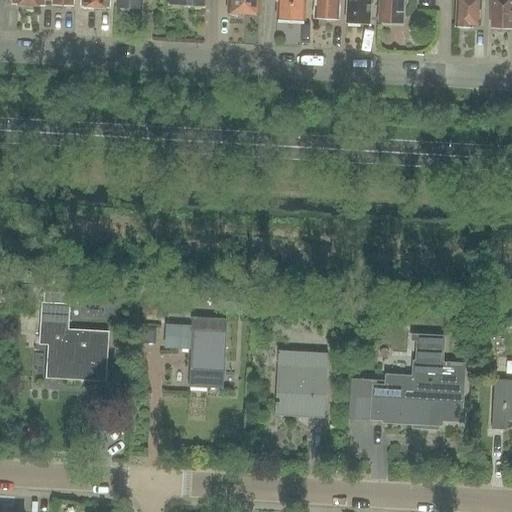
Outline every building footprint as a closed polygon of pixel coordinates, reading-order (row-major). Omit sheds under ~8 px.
[(96,9),(96,0),(83,0),(83,8),(96,9)] [(96,0),(96,9),(111,10),(111,0),(96,0)] [(118,0),(119,7),(122,12),(130,12),(133,8),(143,9),(143,0),(118,0)] [(245,15),(245,0),(228,0),(228,14),(231,14),(233,17),(238,18),(241,15),(245,15)] [(245,0),(245,15),(248,15),(251,18),(255,19),(259,15),(260,15),(260,0),(245,0)] [(306,21),(307,0),(278,0),(278,1),(279,1),(278,19),(306,21)] [(315,0),(316,0),(315,18),(338,20),(339,0),(315,0)] [(348,0),(347,22),(370,23),(371,5),(373,2),(373,0),(348,0)] [(380,0),(379,22),(381,22),(384,26),(403,27),(404,6),(408,3),(407,0),(380,0)] [(457,0),(456,26),(459,26),(462,30),(468,30),(471,27),(480,27),(481,12),(485,8),(485,1),(484,0),(457,0)] [(511,0),(492,0),(492,28),(511,28),(511,0)] [(71,295),(46,294),(45,303),(42,344),(49,345),(47,378),(102,381),(105,332),(69,330),(71,295)] [(244,297),(226,296),(225,307),(243,308),(244,297)] [(192,317),(192,327),(168,326),(167,348),(194,350),(193,356),(192,356),(190,386),(224,388),(226,362),(228,319),(192,317)] [(382,420),(413,421),(412,429),(440,431),(440,427),(443,427),(443,421),(465,422),(468,364),(445,363),(446,336),(412,334),(412,342),(418,343),(417,363),(416,363),(415,376),(387,375),(386,385),(384,385),(382,420)] [(329,354),(280,351),(276,416),(278,416),(278,413),(300,414),(300,416),(325,417),(329,354)] [(511,381),(495,381),(493,428),(507,429),(507,415),(511,414),(511,381)]
